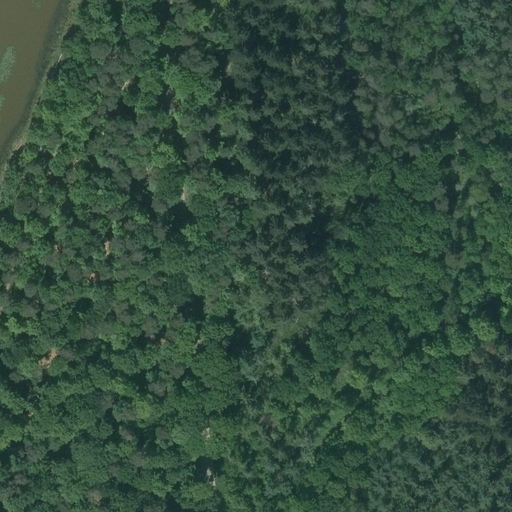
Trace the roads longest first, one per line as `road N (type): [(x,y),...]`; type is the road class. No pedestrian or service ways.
road 1 (unclassified): [(210,511),(155,0)]
road 2 (track): [(511,325),(434,355),(345,416),(276,511)]
